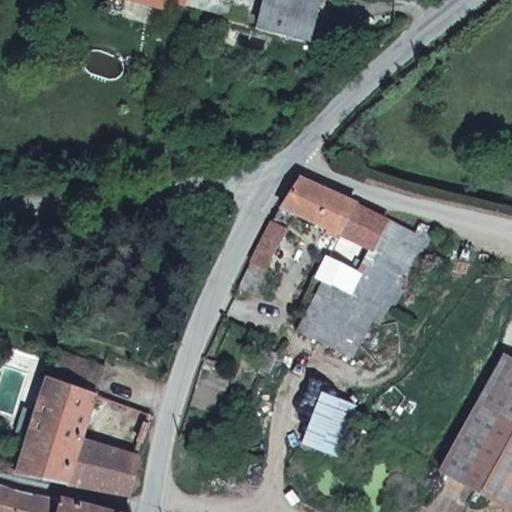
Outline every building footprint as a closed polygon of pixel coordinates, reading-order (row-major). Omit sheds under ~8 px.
[(201,0),(129,0),(185,13),(184,0),(197,0),(201,0)] [(433,234),(328,184),(293,220),(352,238),(332,284),(399,323),(433,234)] [(121,374),(69,355),(38,468),(147,502),(158,456),(109,443),(121,374)] [(511,366),(454,476),(511,503),(511,366)] [(121,511),(5,487),(0,506),(0,511),(121,511)]
